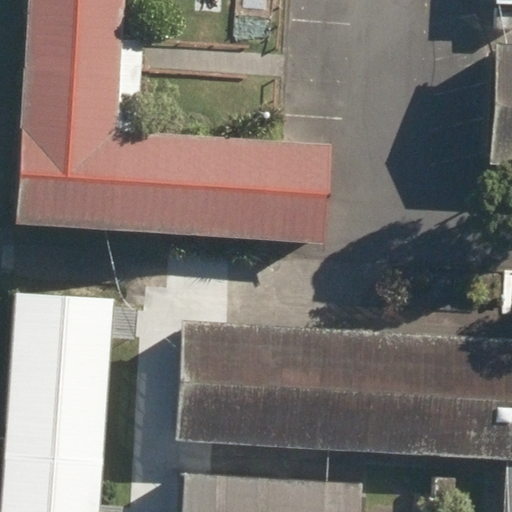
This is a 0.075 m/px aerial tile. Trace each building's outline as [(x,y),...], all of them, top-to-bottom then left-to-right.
[(29,0),(16,230),(326,250),(331,151),(137,139),(144,40),(122,38),(124,0),(29,0)] [(511,0),(495,0),(495,8),(511,8),(511,0)] [(493,35),(511,35),(511,11),(494,11),(493,35)] [(491,172),(511,173),(511,50),(497,50),(491,172)] [(0,498),(0,511),(99,511),(110,344),(137,346),(140,312),(113,310),(113,304),(13,298),(0,498)] [(511,511),(511,344),(183,326),(176,446),(509,464),(505,511),(511,511)] [(180,511),(362,511),(363,490),(183,478),(180,511)]
